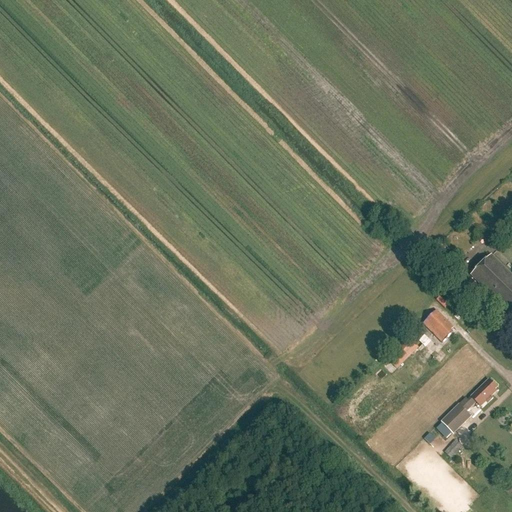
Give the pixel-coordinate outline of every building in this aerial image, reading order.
[(460,259),(443,242),(433,253),(450,270),(460,259)] [(511,310),(511,275),(491,255),(471,276),(494,300),(496,298),(504,306),(506,305),(511,310)] [(451,331),(454,329),(437,311),(423,324),(442,343),(453,333),(451,331)] [(408,337),(386,359),(397,369),(419,348),(408,337)] [(497,388),(489,380),(468,400),(466,399),(441,423),(453,434),(471,416),(467,412),(476,403),(481,407),(487,402),(488,403),(493,398),(492,397),(497,391),(495,390),(497,388)] [(462,447),(463,446),(457,441),(445,454),(451,459),(458,452),(462,455),(466,451),(462,447)]
